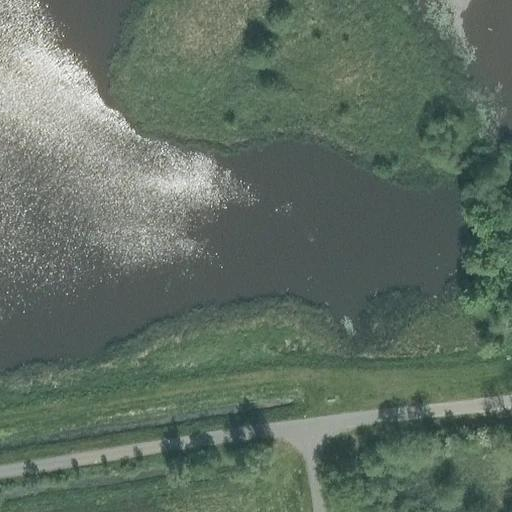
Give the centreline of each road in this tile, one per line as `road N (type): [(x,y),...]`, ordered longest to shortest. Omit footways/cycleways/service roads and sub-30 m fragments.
road 1 (unclassified): [(0,471),(307,424)]
road 2 (unclassified): [(307,424),(511,403)]
